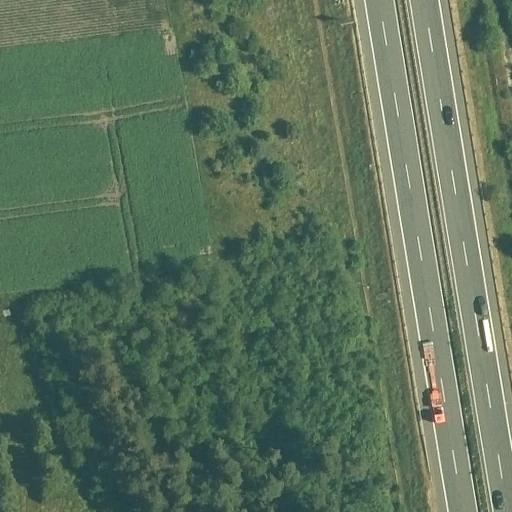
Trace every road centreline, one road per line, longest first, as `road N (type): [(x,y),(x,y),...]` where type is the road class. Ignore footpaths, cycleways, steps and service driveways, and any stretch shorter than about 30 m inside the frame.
road 1 (motorway): [(380,0),(464,511)]
road 2 (motorway): [(509,511),(426,0)]
